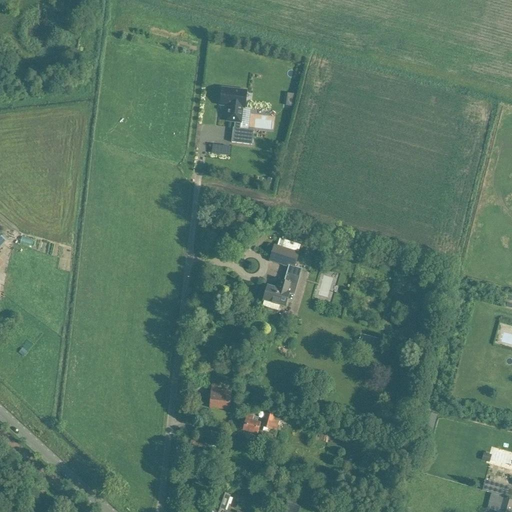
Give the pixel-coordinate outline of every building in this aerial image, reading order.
[(233,128),(231,142),(252,145),(253,130),(240,129),(242,108),(244,108),(247,91),(222,88),(220,105),(228,106),(226,121),(235,122),(234,128),(233,128)] [(35,248),(37,241),(25,238),(23,245),(35,248)] [(275,244),(270,259),(294,267),(299,252),(298,252),(300,245),(279,238),(277,245),(275,244)] [(288,292),(287,292),(290,284),(292,284),(296,271),(288,268),(284,282),(280,280),(277,289),(268,286),(263,300),(264,300),(263,306),(278,310),(280,305),(284,306),(288,292)] [(201,298),(198,311),(211,314),(213,307),(212,307),(213,301),(201,298)] [(511,325),(502,324),(497,346),(508,349),(509,345),(511,345),(511,325)] [(361,334),(358,346),(375,351),(378,339),(361,334)] [(229,409),(231,392),(217,391),(218,385),(212,385),(210,407),(229,409)] [(424,412),(417,439),(430,443),(437,415),(424,412)] [(258,417),(253,416),(247,414),(242,430),(257,434),(260,423),(257,422),(258,417)] [(275,432),(279,418),(266,414),(262,428),(275,432)] [(491,455),(484,453),(482,461),(489,463),(491,455)] [(511,486),(486,480),(483,490),(511,498),(511,486)] [(229,496),(220,492),(214,507),(212,511),(239,511),(238,511),(237,511),(228,511),(224,510),(229,496)] [(504,499),(498,497),(491,495),(487,509),(496,511),(510,511),(511,511),(511,500),(504,498),(504,499)]
